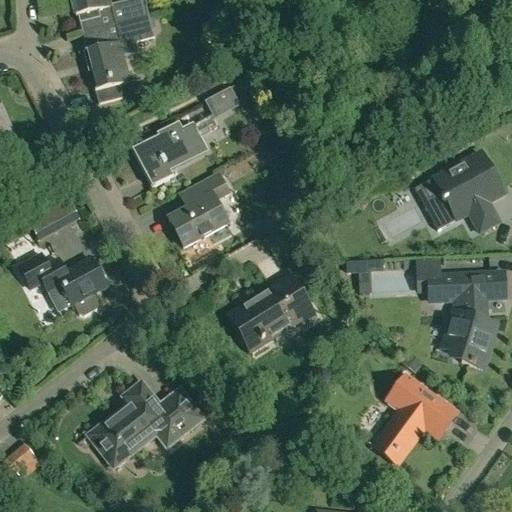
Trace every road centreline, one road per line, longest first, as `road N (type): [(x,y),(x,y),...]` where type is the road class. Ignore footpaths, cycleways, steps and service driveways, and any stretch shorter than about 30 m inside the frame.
road 1 (residential): [(145,296),(25,50)]
road 2 (residential): [(0,431),(124,333),(145,296)]
road 3 (residential): [(145,296),(175,292),(275,236)]
